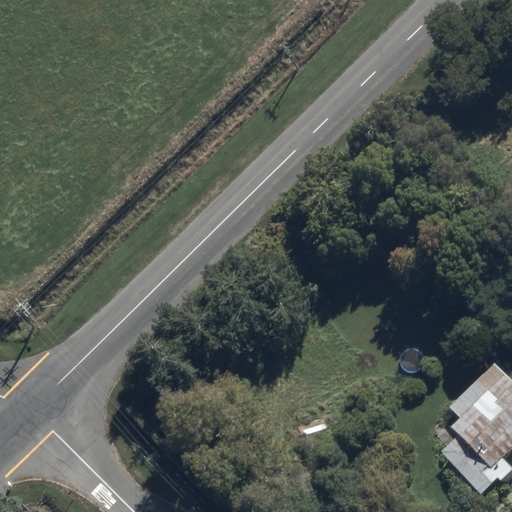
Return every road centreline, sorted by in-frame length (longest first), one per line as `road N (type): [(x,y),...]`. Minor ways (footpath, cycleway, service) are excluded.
road 1 (residential): [(448,0),(28,411)]
road 2 (residential): [(28,411),(133,511)]
